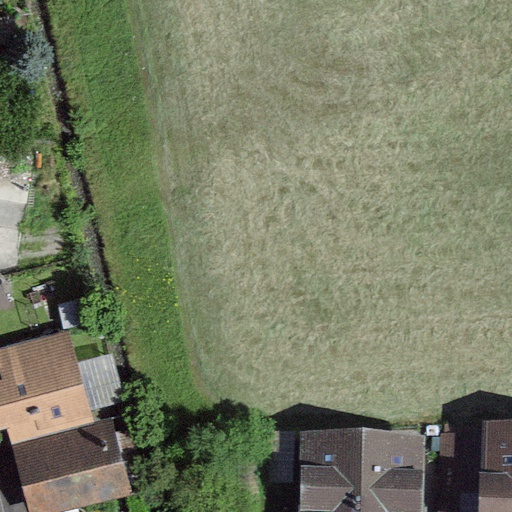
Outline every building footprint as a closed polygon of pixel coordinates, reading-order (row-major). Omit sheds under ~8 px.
[(37,155),(0,148),(0,204),(28,208),(37,155)] [(0,307),(10,305),(2,272),(0,272),(0,307)] [(16,393),(0,396),(0,429),(17,425),(23,449),(99,430),(75,340),(7,357),(16,393)] [(23,449),(6,453),(20,511),(68,511),(132,496),(115,426),(99,430),(23,449)] [(511,511),(511,445),(500,446),(499,511),(511,511)] [(438,511),(437,451),(315,453),(316,511),(438,511)] [(20,511),(6,453),(0,454),(0,511),(20,511)]
